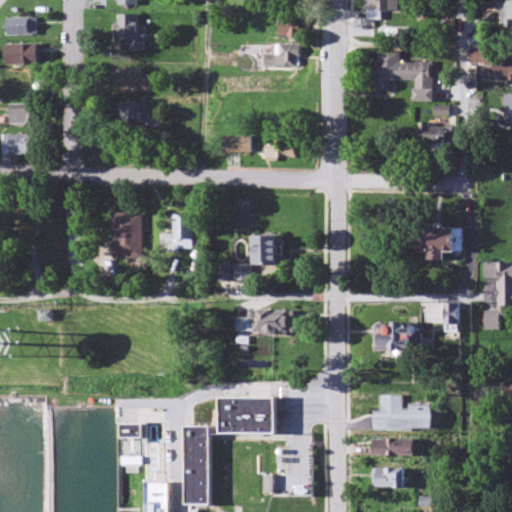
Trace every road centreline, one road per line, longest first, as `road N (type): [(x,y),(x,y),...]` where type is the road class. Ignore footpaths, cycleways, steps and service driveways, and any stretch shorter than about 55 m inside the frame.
road 1 (residential): [(335,0),(328,511)]
road 2 (residential): [(464,186),(0,175)]
road 3 (residential): [(77,0),(72,177),(80,291)]
